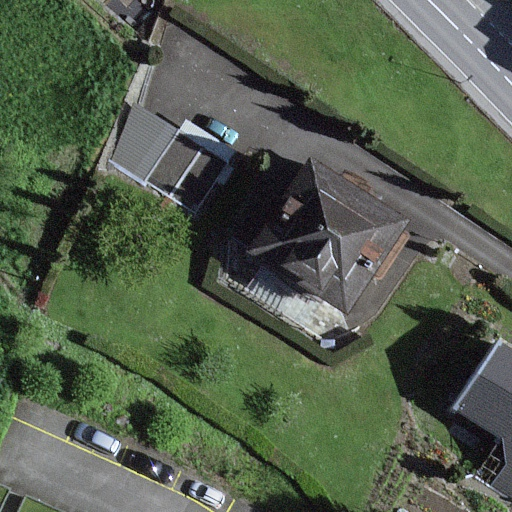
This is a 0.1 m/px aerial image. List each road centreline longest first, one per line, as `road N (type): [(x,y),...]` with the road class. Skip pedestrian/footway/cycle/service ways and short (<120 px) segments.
road 1 (residential): [(25,450),(155,511)]
road 2 (tertiary): [(424,0),(511,91)]
